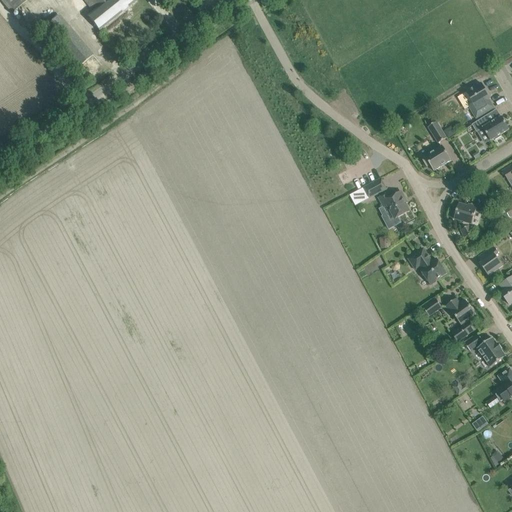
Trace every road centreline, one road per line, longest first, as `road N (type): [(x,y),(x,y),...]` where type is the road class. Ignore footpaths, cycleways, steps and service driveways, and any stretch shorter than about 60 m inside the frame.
road 1 (unclassified): [(0,159),(229,0)]
road 2 (residential): [(252,1),(293,78),(418,183)]
road 3 (residential): [(511,334),(418,183)]
